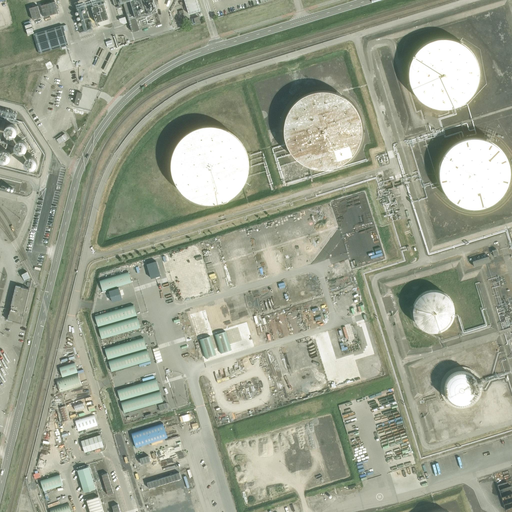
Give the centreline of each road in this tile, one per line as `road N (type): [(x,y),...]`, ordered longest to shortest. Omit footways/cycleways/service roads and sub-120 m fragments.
road 1 (tertiary): [(0,489),(75,183),(100,130),(185,58),(369,0)]
road 2 (unknown): [(291,428),(268,442),(278,478),(293,484),(318,474),(300,427)]
